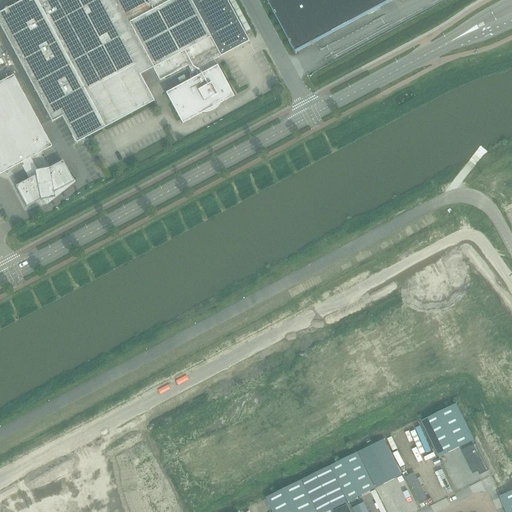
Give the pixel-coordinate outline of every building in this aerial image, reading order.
[(22,0),(0,12),(0,26),(51,122),(62,117),(76,143),(104,128),(154,101),(139,75),(152,68),(159,81),(187,66),(192,74),(189,76),(191,79),(165,93),(177,115),(182,124),(201,113),(203,113),(205,113),(207,113),(207,110),(213,107),(216,108),(217,107),(218,105),(220,104),(233,96),(216,65),(213,67),(210,62),(213,60),(234,49),(248,41),(225,0),(22,0)] [(267,0),(296,53),(393,0),(267,0)] [(28,179),(15,186),(26,208),(40,200),(54,198),(56,192),(73,182),(62,161),(49,168),(37,170),(30,158),(51,146),(13,75),(0,82),(0,173),(20,163),(28,179)] [(421,421),(439,457),(474,440),(456,404),(421,421)] [(421,422),(385,440),(403,475),(439,458),(421,422)] [(384,439),(358,452),(376,488),(402,475),(384,439)] [(480,475),(489,471),(476,444),(461,451),(472,472),(477,470),(478,472),(480,475)] [(357,453),(331,466),(348,502),(375,489),(357,453)] [(330,466),(302,480),(317,511),(327,511),(348,502),(330,466)] [(411,477),(406,479),(419,506),(424,504),(411,477)] [(316,511),(301,481),(267,498),(273,511),(316,511)] [(396,482),(391,484),(398,499),(403,497),(396,482)] [(511,511),(511,491),(500,497),(506,511),(511,511)] [(266,498),(239,511),(273,511),(266,498)]
